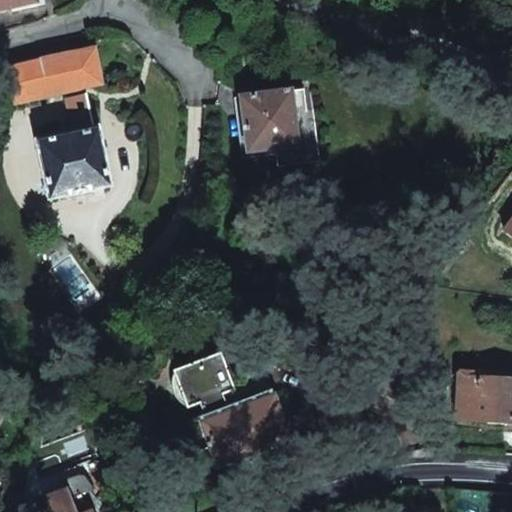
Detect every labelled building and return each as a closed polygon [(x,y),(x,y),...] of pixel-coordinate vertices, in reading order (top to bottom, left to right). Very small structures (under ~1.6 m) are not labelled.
[(0,0),(0,9),(35,1),(34,0),(0,0)] [(0,69),(0,88),(4,106),(102,85),(94,49),(45,59),(0,69)] [(312,88),(239,98),(243,125),(247,153),(320,143),(312,88)] [(34,140),(47,200),(110,187),(97,126),(93,127),(85,95),(65,99),(72,132),(34,140)] [(511,218),(503,230),(511,236),(511,218)] [(457,377),(455,421),(471,422),(487,423),(487,418),(511,419),(511,380),(509,380),(509,374),(488,373),(487,379),(457,377)] [(198,416),(217,467),(254,453),(290,439),(271,389),(198,416)] [(44,498),(48,511),(90,511),(89,511),(73,511),(66,490),(44,498)]
